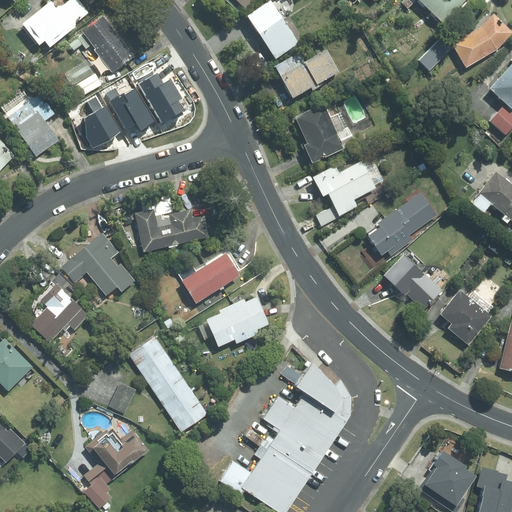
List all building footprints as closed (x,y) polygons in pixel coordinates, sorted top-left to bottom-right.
[(90,12),(80,0),(68,0),(62,5),(61,3),(57,6),(51,0),(23,22),(25,24),(23,25),(37,43),(39,42),(40,43),(46,39),(51,46),(77,25),(76,23),(90,12)] [(299,42),(271,0),(267,0),(247,13),(276,57),(299,42)] [(422,0),(444,22),(466,0),(422,0)] [(482,24),(453,43),(467,67),(498,49),(511,32),(511,29),(494,12),(482,24)] [(84,32),(70,43),(75,50),(83,44),(86,49),(93,43),(97,47),(89,53),(107,75),(112,72),(113,73),(135,55),(104,15),(83,31),(84,32)] [(442,37),(420,59),(430,69),(452,48),(442,37)] [(299,51),(276,64),(294,96),(312,86),(314,89),(320,86),(318,82),(340,71),(327,48),(305,61),(299,51)] [(511,58),(511,62),(490,87),(511,106),(511,58),(511,59),(511,58)] [(94,73),(87,60),(63,74),(70,86),(94,73)] [(140,83),(138,84),(161,123),(184,110),(178,100),(182,98),(171,79),(164,83),(158,72),(153,75),(152,72),(139,80),(140,83)] [(120,96),(115,87),(106,93),(111,100),(109,101),(126,128),(131,125),(136,122),(141,130),(155,121),(134,87),(120,96)] [(39,93),(8,115),(37,155),(60,139),(46,119),(56,112),(48,99),(45,101),(39,93)] [(116,136),(121,132),(105,106),(103,107),(96,95),(86,101),(93,113),(84,118),(85,122),(76,126),(87,148),(90,146),(92,149),(111,140),(116,136)] [(344,147),(325,102),(296,114),(308,142),(306,143),(314,161),(344,147)] [(79,104),(68,111),(73,118),(84,112),(79,104)] [(511,111),(504,105),(491,120),(506,133),(511,127),(511,111)] [(0,169),(16,153),(0,137),(0,169)] [(376,187),(362,160),(339,171),(336,164),(313,175),(317,182),(314,183),(320,196),(329,192),(335,205),(316,214),(322,225),(342,215),(341,214),(358,205),(355,198),(376,187)] [(511,183),(508,179),(496,170),(479,191),(481,193),(473,202),(485,211),(492,203),(506,214),(503,218),(508,222),(511,218),(511,183)] [(421,191),(378,222),(381,226),(367,235),(381,254),(387,250),(391,255),(414,239),(410,234),(437,214),(421,191)] [(210,236),(205,213),(193,216),(191,207),(170,212),(172,222),(159,225),(155,207),(135,212),(144,250),(210,236)] [(490,233),(484,227),(473,241),(479,246),(490,233)] [(103,232),(61,265),(75,282),(88,271),(107,295),(118,286),(122,291),(136,280),(122,263),(119,265),(112,257),(119,251),(103,232)] [(506,243),(496,235),(485,248),(496,256),(506,243)] [(241,274),(227,251),(196,271),(191,262),(178,270),(197,301),(241,274)] [(404,252),(384,274),(424,310),(443,290),(404,252)] [(491,295),(497,288),(487,280),(481,287),(491,295)] [(49,305),(32,323),(50,341),(63,328),(66,330),(71,325),(75,329),(90,313),(74,298),(66,306),(54,295),(63,287),(57,282),(42,298),(49,305)] [(493,315),(461,288),(441,312),(452,322),(448,327),(469,344),(474,338),(493,315)] [(221,311),(207,318),(219,345),(235,338),(237,342),(260,332),(258,328),(270,322),(258,295),(246,300),(245,297),(220,308),(221,311)] [(511,369),(511,321),(501,367),(511,369)] [(208,414),(155,334),(128,352),(181,432),(208,414)] [(0,380),(9,390),(34,365),(6,337),(0,342),(0,380)] [(241,488),(278,511),(343,413),(343,400),(336,387),(312,361),(303,375),(287,366),(282,374),(296,384),(295,386),(304,393),(296,407),(278,397),(264,418),(280,430),(241,488)] [(340,379),(336,387),(343,400),(343,413),(278,511),(286,511),(343,427),(350,416),(351,397),(340,379)] [(137,389),(121,381),(109,406),(125,413),(137,389)] [(0,455),(7,462),(16,452),(23,458),(32,448),(11,428),(9,430),(0,421),(0,455)] [(92,485),(85,492),(99,509),(112,498),(108,493),(111,490),(107,485),(117,477),(116,475),(132,462),(133,463),(149,450),(133,430),(121,440),(113,429),(109,432),(107,430),(85,448),(99,464),(91,471),(84,476),(92,485)] [(436,462),(419,486),(455,511),(465,497),(461,494),(476,472),(465,464),(467,462),(443,446),(434,460),(436,462)] [(510,511),(511,504),(511,477),(506,476),(507,471),(498,469),(499,468),(481,464),(476,485),(484,487),(482,492),(483,492),(478,511),(510,511)]
